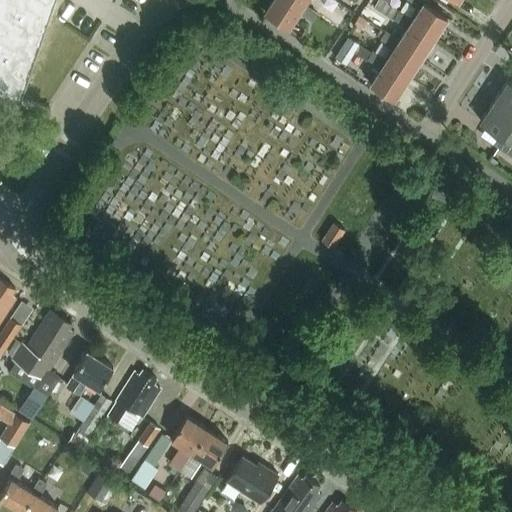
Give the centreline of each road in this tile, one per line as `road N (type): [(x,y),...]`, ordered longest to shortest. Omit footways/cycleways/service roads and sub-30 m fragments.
road 1 (tertiary): [(407,511),(46,277)]
road 2 (residential): [(22,218),(156,13),(174,0)]
